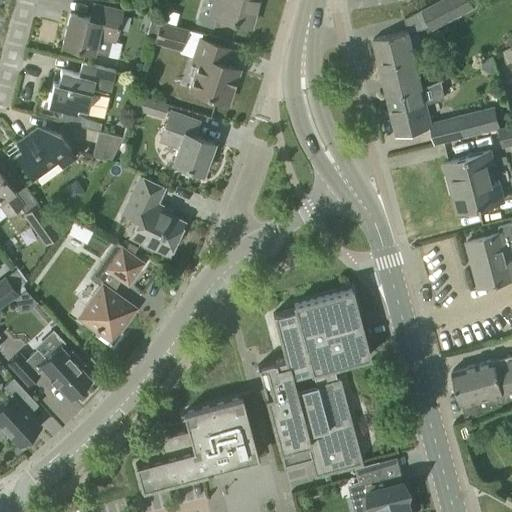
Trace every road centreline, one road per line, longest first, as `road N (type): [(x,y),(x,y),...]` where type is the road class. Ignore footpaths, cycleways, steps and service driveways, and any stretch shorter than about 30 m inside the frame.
road 1 (residential): [(247,243),(220,262),(113,402),(5,499)]
road 2 (tertiary): [(453,511),(387,261),(350,187)]
road 3 (tertiary): [(350,187),(307,111),(303,54),(314,0)]
